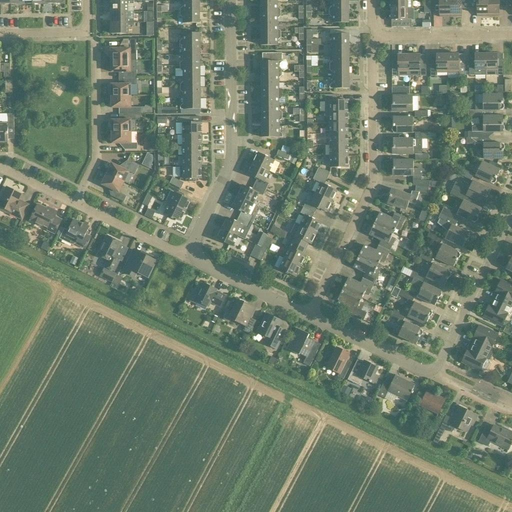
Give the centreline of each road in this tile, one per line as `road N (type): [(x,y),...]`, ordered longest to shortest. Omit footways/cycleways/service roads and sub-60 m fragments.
road 1 (residential): [(311,316),(373,181),(374,34)]
road 2 (residential): [(189,257),(232,159),(230,0)]
road 3 (residential): [(511,215),(436,374)]
road 4 (residential): [(77,204),(98,159),(97,46)]
road 5 (residential): [(436,374),(311,316)]
road 6 (residential): [(511,33),(374,34)]
road 7 (residential): [(311,316),(189,257)]
road 8 (residential): [(189,257),(77,204)]
